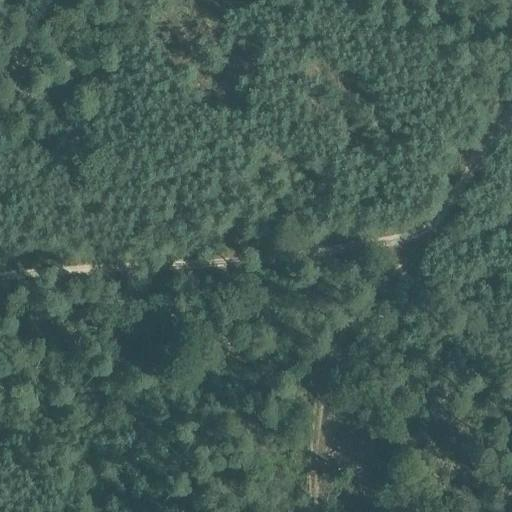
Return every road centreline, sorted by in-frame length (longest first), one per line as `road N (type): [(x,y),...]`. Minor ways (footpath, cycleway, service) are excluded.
road 1 (track): [(0,271),(406,243)]
road 2 (track): [(406,243),(325,355),(306,402),(297,511)]
road 3 (track): [(406,243),(511,108)]
